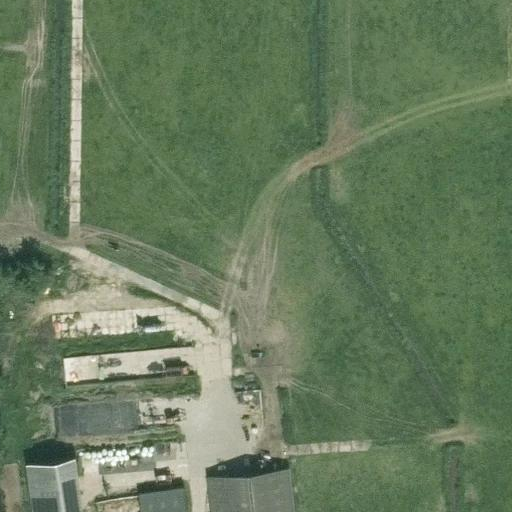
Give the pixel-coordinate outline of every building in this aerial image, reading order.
[(114,318),(82,322),(85,343),(117,338),(114,318)] [(160,348),(184,346),(182,325),(159,327),(160,348)] [(245,356),(268,353),(266,337),(256,339),(257,346),(244,348),(245,356)] [(93,358),(62,359),(64,383),(95,382),(93,358)] [(186,379),(160,380),(159,374),(117,377),(118,384),(67,387),(67,398),(186,391),(186,379)] [(43,466),(43,480),(66,479),(66,466),(43,466)] [(291,511),(286,466),(209,474),(212,511),(291,511)] [(188,511),(187,492),(140,495),(141,511),(188,511)]
